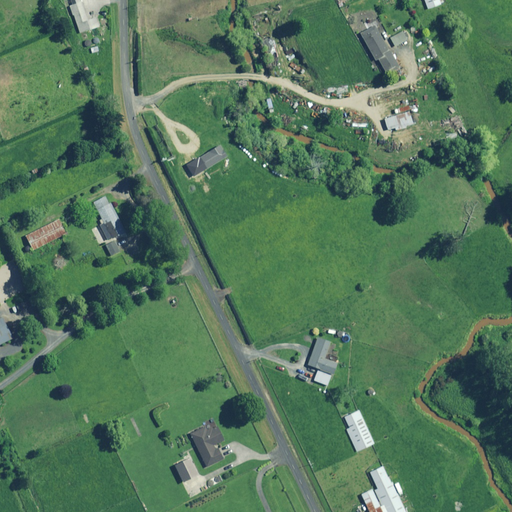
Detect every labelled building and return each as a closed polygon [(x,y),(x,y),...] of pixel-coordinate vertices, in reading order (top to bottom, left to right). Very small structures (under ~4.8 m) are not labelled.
[(69,0),(80,32),(99,25),(96,18),(88,20),(81,0),(69,0)] [(441,4),(440,3),(444,2),(442,0),(424,0),(428,9),(441,4)] [(386,75),(399,68),(375,26),(360,34),(375,61),(378,60),(386,75)] [(408,40),(403,31),(390,37),(394,47),(408,40)] [(89,40),(88,39),(87,39),(86,39),(86,40),(85,40),(84,40),(84,41),(83,42),(83,43),(83,44),(83,45),(84,46),(85,47),(86,47),(87,47),(88,47),(89,47),(90,46),(91,46),(91,45),(91,44),(91,43),(91,42),(91,41),(90,41),(90,40),(89,40)] [(218,145),(187,164),(194,175),(225,157),(218,145)] [(98,225),(110,252),(126,245),(104,196),(94,201),(103,222),(98,225)] [(65,234),(58,220),(25,236),(32,251),(65,234)] [(0,344),(12,339),(2,319),(0,319),(0,344)] [(333,338),(313,332),(302,366),(332,375),(336,363),(327,357),(333,338)] [(374,444),(359,411),(344,417),(349,428),(346,429),(357,452),(374,444)] [(211,418),(186,430),(205,467),(218,460),(210,446),(222,440),(211,418)] [(198,475),(188,457),(173,465),(183,483),(198,475)] [(407,511),(381,463),(367,471),(374,486),(360,493),(370,511),(407,511)]
